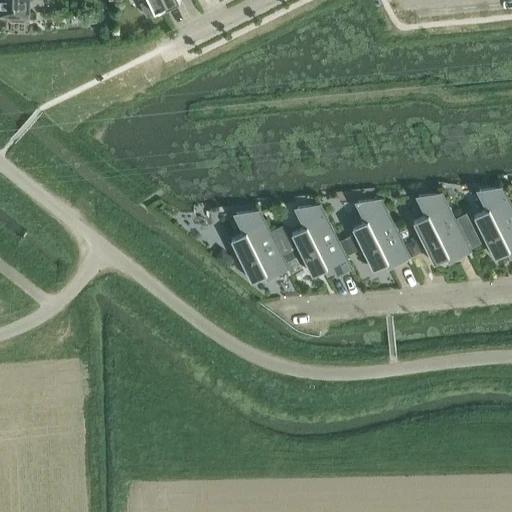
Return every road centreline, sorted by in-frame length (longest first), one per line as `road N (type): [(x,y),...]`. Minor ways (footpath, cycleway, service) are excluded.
road 1 (unclassified): [(106,251),(237,349),(273,366),(339,375),(511,359)]
road 2 (residential): [(297,310),(511,292)]
road 3 (unclassified): [(0,163),(106,251)]
road 4 (unclassified): [(106,251),(72,293),(0,335)]
